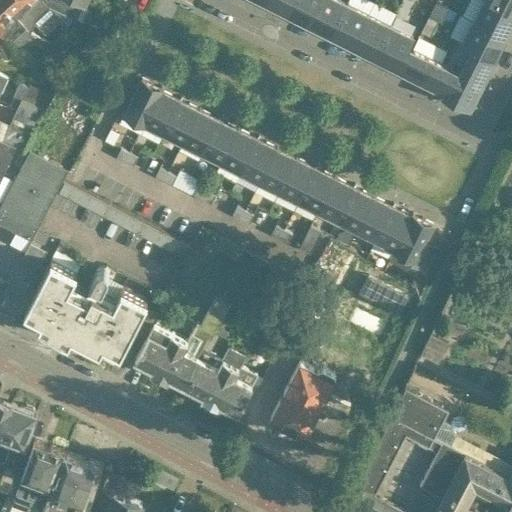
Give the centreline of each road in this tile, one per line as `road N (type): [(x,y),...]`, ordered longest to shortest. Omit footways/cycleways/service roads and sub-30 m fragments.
road 1 (residential): [(335,511),(0,343)]
road 2 (residential): [(464,126),(200,0)]
